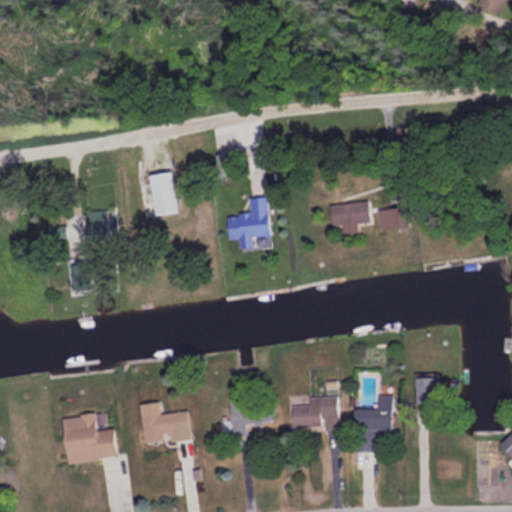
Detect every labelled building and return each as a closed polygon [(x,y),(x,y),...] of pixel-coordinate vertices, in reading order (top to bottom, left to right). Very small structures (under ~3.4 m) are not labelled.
[(508,0),(483,0),(484,8),(508,8),(508,0)] [(237,168),(237,152),(218,153),(218,169),(237,168)] [(183,210),(176,169),(149,173),(155,214),(183,210)] [(273,233),(271,194),(252,196),(253,210),(232,211),(233,238),(239,238),(240,246),(255,246),(254,235),(273,233)] [(373,219),(372,199),(333,201),(334,222),(373,219)] [(407,205),(390,205),(390,226),(407,226),(407,205)] [(116,234),(111,213),(90,219),(95,240),(116,234)] [(96,291),(95,258),(68,259),(69,292),(96,291)] [(416,373),(416,403),(438,403),(438,373),(416,373)] [(362,429),(399,429),(399,393),(383,394),(383,407),(362,407),(362,429)] [(308,395),(308,403),(296,403),(296,425),(326,425),(326,416),(342,416),(342,395),(308,395)] [(234,401),(236,436),(249,435),(248,422),(276,420),(275,398),(234,401)] [(194,437),(192,409),(146,412),(148,441),(194,437)] [(65,415),(70,460),(123,454),(119,426),(106,427),(104,410),(65,415)] [(511,432),(502,444),(511,452),(511,432)]
